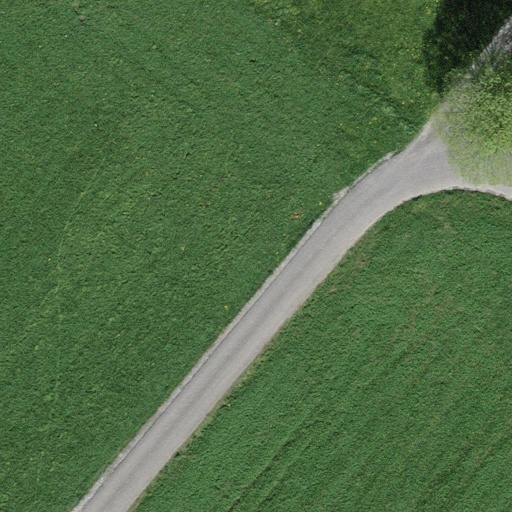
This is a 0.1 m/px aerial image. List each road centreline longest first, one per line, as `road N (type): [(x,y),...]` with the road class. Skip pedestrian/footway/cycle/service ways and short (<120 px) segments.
road 1 (residential): [(100,511),(342,217),(399,174),(478,165),(511,176)]
road 2 (track): [(399,174),(511,37)]
